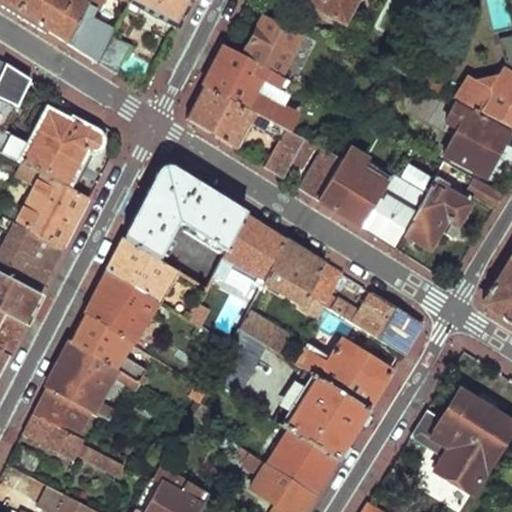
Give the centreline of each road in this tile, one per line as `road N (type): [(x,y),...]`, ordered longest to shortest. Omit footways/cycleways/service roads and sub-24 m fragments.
road 1 (residential): [(155,125),(454,311)]
road 2 (residential): [(155,125),(0,422)]
road 3 (residential): [(332,511),(454,311)]
road 4 (residential): [(0,27),(155,125)]
road 5 (residential): [(220,0),(155,125)]
